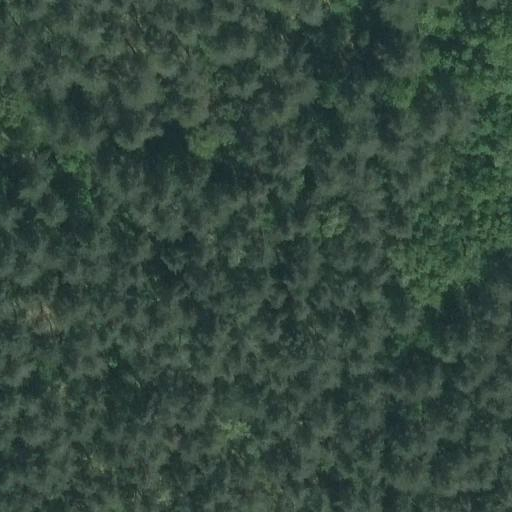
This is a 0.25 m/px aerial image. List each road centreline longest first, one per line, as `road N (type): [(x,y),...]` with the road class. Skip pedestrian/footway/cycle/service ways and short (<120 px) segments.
road 1 (track): [(0,135),(511,63)]
road 2 (track): [(373,0),(380,511)]
